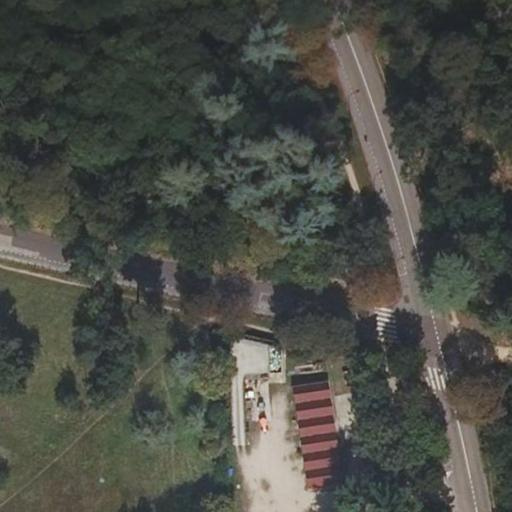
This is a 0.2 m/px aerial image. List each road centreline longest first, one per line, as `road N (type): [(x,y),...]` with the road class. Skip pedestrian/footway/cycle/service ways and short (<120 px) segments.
road 1 (unclassified): [(430,337),(0,236)]
road 2 (unclassified): [(430,337),(325,0)]
road 3 (unclassified): [(473,511),(430,337)]
